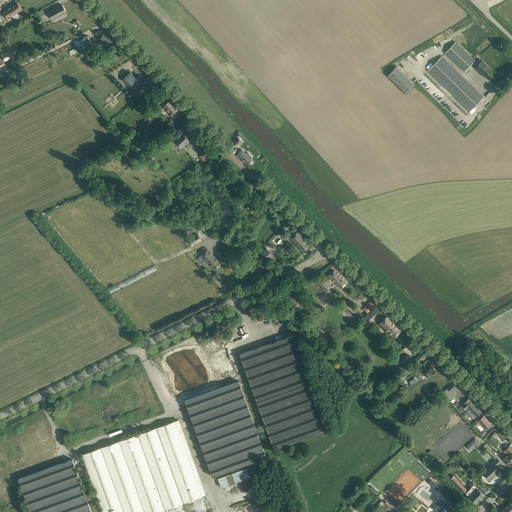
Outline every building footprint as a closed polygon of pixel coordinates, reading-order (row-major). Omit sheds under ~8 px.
[(17,3),(2,12),(8,21),(13,18),(13,19),(18,16),(16,13),(21,9),(17,3)] [(54,7),(48,11),(52,19),(66,12),(62,5),(55,8),(54,7)] [(97,39),(106,48),(112,43),(107,38),(103,34),(97,39)] [(91,48),(89,45),(91,44),(86,36),(78,41),(78,40),(74,42),(81,54),(91,48)] [(464,71),(471,64),(475,60),(455,42),(445,53),(464,71)] [(10,51),(1,55),(4,61),(13,57),(10,51)] [(442,56),(427,70),(445,87),(444,88),(451,95),(452,94),(470,111),(484,97),(442,56)] [(484,77),(487,74),(490,71),(485,65),(486,65),(482,61),(475,68),(484,77)] [(396,66),(387,75),(405,93),(414,84),(396,66)] [(130,72),(124,78),(126,80),(127,81),(131,85),(132,86),(137,91),(139,89),(142,87),(143,86),(142,85),(146,81),(145,81),(140,75),(136,79),(130,72)] [(148,107),(140,100),(133,107),(137,111),(142,107),(145,110),(148,107)] [(173,118),(176,115),(180,112),(169,101),(162,107),(173,118)] [(147,118),(141,123),(145,127),(151,122),(147,118)] [(176,137),(171,142),(174,145),(176,143),(178,146),(180,148),(181,148),(183,146),(185,144),(189,140),(184,135),(183,135),(181,133),(176,137)] [(238,137),(232,143),(236,147),(241,141),(238,137)] [(246,165),(251,159),(250,159),(251,158),(251,156),(248,153),(247,153),(246,154),(242,150),(236,155),(246,165)] [(297,232),(290,238),(302,251),(309,245),(297,232)] [(197,234),(187,239),(191,246),(201,240),(197,234)] [(277,252),(273,248),(270,244),(255,259),(262,266),(277,252)] [(201,256),(198,259),(204,265),(208,262),(211,266),(215,270),(221,263),(217,260),(207,249),(207,250),(201,256)] [(347,281),(335,269),(332,266),(330,268),(333,271),(328,276),(323,280),(319,284),(326,291),(330,286),(325,281),(330,278),(341,288),(347,281)] [(355,302),(364,312),(373,304),(364,294),(355,302)] [(346,303),(342,307),(347,311),(350,306),(346,303)] [(393,339),(398,334),(402,330),(387,316),(379,324),(386,332),(390,336),(390,335),(393,339)] [(293,335),(239,354),(273,448),(327,428),(293,335)] [(406,355),(399,361),(404,366),(410,360),(406,355)] [(425,366),(421,370),(422,371),(427,377),(431,375),(433,373),(437,370),(432,363),(428,367),(427,368),(425,366)] [(229,372),(225,373),(227,378),(236,375),(233,365),(227,367),(229,372)] [(266,457),(240,386),(239,381),(185,401),(212,476),(266,457)] [(447,388),(450,392),(456,386),(453,382),(447,388)] [(378,395),(373,399),(381,409),(386,405),(378,395)] [(466,411),(474,404),(468,399),(458,409),(462,413),(467,408),(468,409),(466,411)] [(481,412),(474,404),(466,411),(473,419),(475,417),(476,417),(481,412)] [(484,429),(490,423),(483,416),(478,421),(477,420),(472,424),(475,427),(479,424),(484,429)] [(378,417),(374,421),(385,433),(389,429),(378,417)] [(202,496),(175,420),(82,454),(102,511),(206,511),(202,496)] [(474,438),(466,446),(468,448),(474,443),(476,446),(479,444),(474,438)] [(503,451),(506,454),(503,457),(511,466),(511,465),(511,447),(509,445),(503,451)] [(501,463),(497,459),(496,458),(490,464),(491,466),(484,473),(489,479),(492,476),(493,477),(499,471),(496,467),(501,463)] [(91,511),(74,464),(72,459),(18,479),(30,511),(91,511)] [(221,488),(226,486),(250,477),(246,468),(218,478),(221,488)] [(453,477),(450,480),(462,492),(465,489),(453,477)] [(435,489),(438,490),(440,487),(441,487),(431,479),(430,481),(428,483),(429,484),(435,489)] [(484,495),(474,485),(473,484),(471,486),(471,487),(465,493),(475,503),(484,495)] [(367,510),(371,505),(365,500),(361,504),(367,510)] [(357,511),(349,503),(346,506),(351,511),(357,511)]
